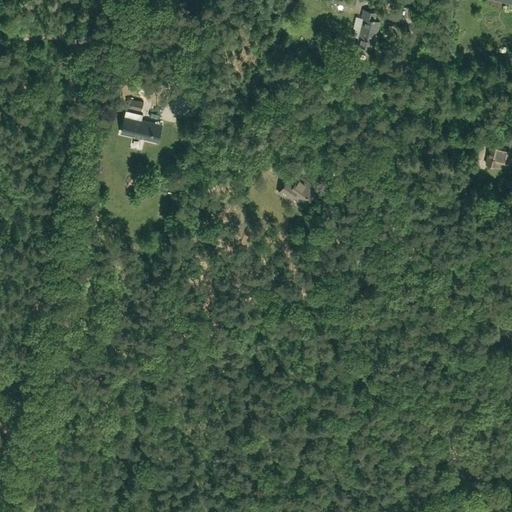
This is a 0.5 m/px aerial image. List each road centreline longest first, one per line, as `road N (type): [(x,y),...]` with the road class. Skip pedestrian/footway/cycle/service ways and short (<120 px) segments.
road 1 (track): [(379,280),(21,399)]
road 2 (track): [(87,43),(21,399)]
road 3 (unclassified): [(379,280),(361,261),(422,0)]
road 4 (unknown): [(388,144),(174,101)]
road 5 (unclassified): [(379,280),(511,237)]
